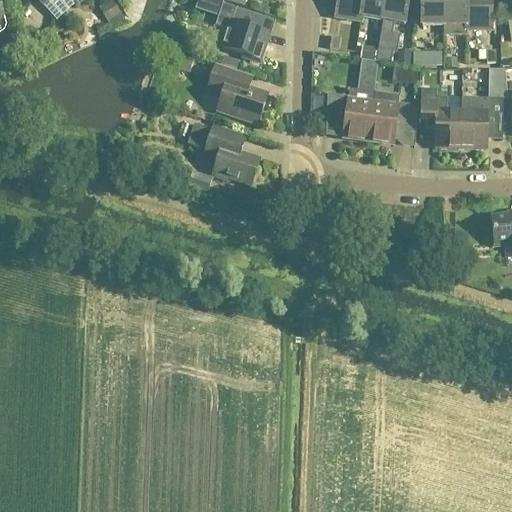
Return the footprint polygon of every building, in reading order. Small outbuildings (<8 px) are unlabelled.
[(33,0),(42,10),(52,0),(66,0),(69,3),(72,0),(33,0)] [(221,0),(221,3),(243,11),(246,0),(249,0),(258,3),(259,0),(221,0)] [(362,0),(337,0),(334,22),(359,26),(360,21),(359,21),(362,0)] [(362,0),(359,21),(360,21),(381,25),(385,0),(362,0)] [(404,28),(408,0),(385,0),(381,25),(374,63),(389,65),(390,56),(394,57),(397,38),(391,37),(393,26),(404,28)] [(443,30),(443,0),(420,0),(420,30),(442,30),(443,30)] [(465,0),(443,0),(443,30),(442,30),(442,40),(466,39),(466,35),(464,35),(464,30),(465,30),(465,0)] [(490,0),(465,0),(465,30),(464,30),(464,35),(466,35),(490,34),(490,0)] [(109,22),(107,24),(110,30),(124,22),(120,17),(113,3),(102,9),(109,22)] [(242,59),(242,61),(259,67),(268,38),(256,34),(255,31),(258,20),(221,8),(214,30),(227,34),(222,52),(242,59)] [(331,41),(328,53),(338,55),(340,42),(331,41)] [(373,52),(362,50),(361,61),(371,63),(373,52)] [(407,68),(408,53),(396,52),(394,67),(407,68)] [(486,67),(495,67),(495,55),(486,55),(486,67)] [(251,81),(215,68),(207,92),(222,97),(216,115),(256,129),(266,98),(248,92),(251,81)] [(348,101),(326,98),(325,123),(344,126),(342,142),(367,145),(373,97),(349,93),(348,101)] [(460,114),(446,114),(446,102),(435,102),(435,94),(420,93),(419,138),(434,138),(434,153),(460,154),(460,114)] [(373,97),(367,145),(392,149),(394,132),(415,135),(417,110),(397,107),(398,100),(373,97)] [(461,102),(460,114),(460,154),(486,154),(486,121),(501,122),(502,103),(461,102)] [(211,179),(228,185),(228,183),(250,190),(259,163),(239,157),(245,142),(212,131),(203,158),(217,163),(211,179)] [(504,247),(511,246),(511,218),(490,221),(492,237),(489,237),(490,252),(505,250),(504,247)]
